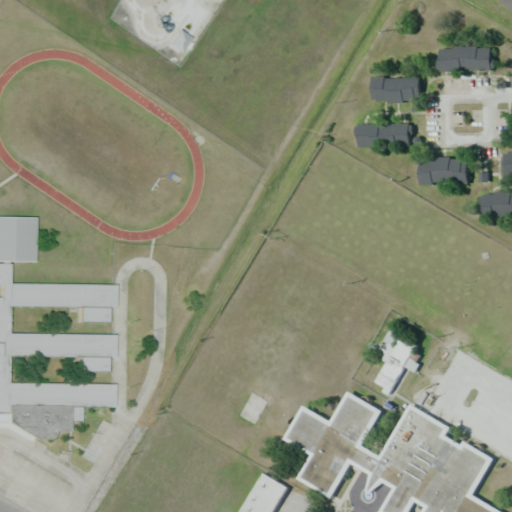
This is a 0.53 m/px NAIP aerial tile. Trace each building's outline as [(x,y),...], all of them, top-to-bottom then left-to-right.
[(187,39),(175,29),(165,41),(177,51),(187,39)] [(441,73),(440,51),(489,50),(490,72),(441,73)] [(373,103),(373,79),(423,79),(423,103),(373,103)] [(357,126),(358,150),(409,149),(408,125),(357,126)] [(511,179),(503,179),(503,154),(511,154),(511,179)] [(419,161),(420,187),(468,185),(466,158),(419,161)] [(511,196),(480,198),(480,220),(511,219),(511,196)] [(0,259),(12,259),(12,277),(35,277),(35,215),(0,214),(0,259)] [(0,319),(8,320),(9,271),(0,270),(0,319)] [(384,361),(373,383),(390,391),(403,366),(412,371),(420,356),(412,352),(416,345),(399,336),(403,327),(393,321),(380,347),(369,342),(364,351),(384,361)] [(114,355),(115,332),(3,331),(3,353),(0,352),(0,376),(2,377),(2,354),(114,355)] [(115,384),(7,381),(6,432),(55,433),(55,430),(71,430),(71,405),(114,406),(115,384)] [(408,404),(379,456),(360,445),(380,410),(347,391),(329,421),(301,406),(283,438),(311,454),(297,478),(330,497),(349,463),(393,488),(378,511),(383,511),(409,511),(415,501),(424,507),(420,511),(499,511),(471,496),(492,459),(464,442),(457,443),(446,437),(446,426),(408,404)] [(272,511),(287,488),(260,473),(237,511),(272,511)]
